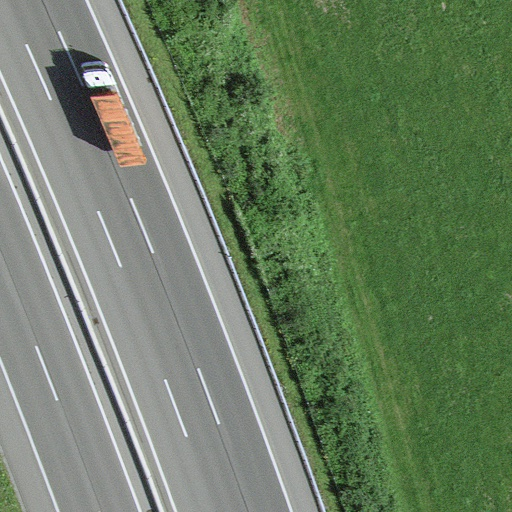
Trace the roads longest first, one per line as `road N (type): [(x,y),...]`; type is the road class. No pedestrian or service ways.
road 1 (motorway): [(229,511),(160,317),(23,0)]
road 2 (motorway): [(0,257),(102,511)]
